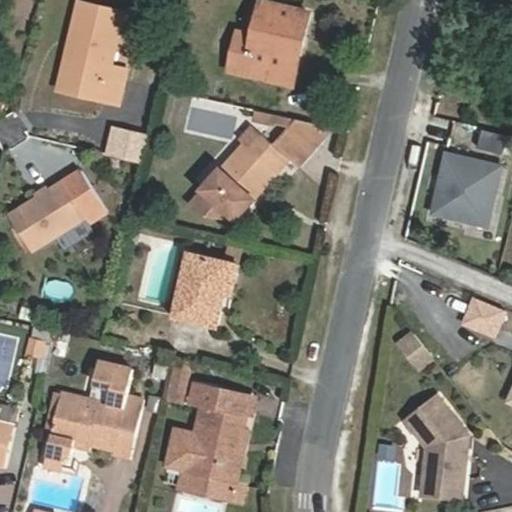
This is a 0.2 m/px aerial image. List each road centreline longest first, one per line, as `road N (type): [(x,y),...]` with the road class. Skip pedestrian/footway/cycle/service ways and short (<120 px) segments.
road 1 (residential): [(313,511),(368,239)]
road 2 (residential): [(368,239),(420,0)]
road 3 (residential): [(368,239),(511,296)]
